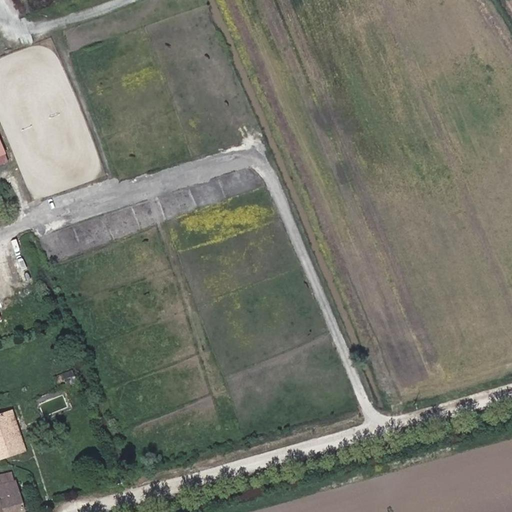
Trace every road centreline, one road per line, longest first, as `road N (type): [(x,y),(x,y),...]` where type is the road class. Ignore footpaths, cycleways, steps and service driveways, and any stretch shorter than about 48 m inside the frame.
road 1 (unknown): [(43,232),(245,167),(271,171),(288,189),(386,422)]
road 2 (track): [(511,386),(74,511)]
